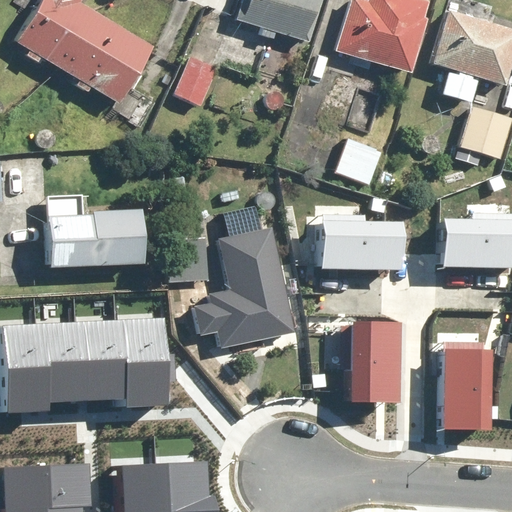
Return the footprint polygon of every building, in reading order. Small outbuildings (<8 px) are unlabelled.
[(115,107),(150,48),(73,3),(75,0),(34,0),(8,45),(115,107)] [(238,0),(232,21),(303,44),(317,0),(238,0)] [(347,0),(331,54),(405,75),(421,21),(418,20),(423,3),(412,0),(363,0),(363,2),(355,0),(347,0)] [(428,64),(499,86),(511,45),(511,32),(444,11),(428,64)] [(269,54),(240,43),(230,71),(259,82),(269,54)] [(170,95),(197,107),(214,68),(186,56),(170,95)] [(437,95),(465,103),(471,81),(443,74),(437,95)] [(277,93),(272,92),(267,93),(264,97),(263,102),(265,106),(268,110),(273,111),(278,109),(281,105),(282,101),(281,96),(277,93)] [(455,147),(495,158),(506,118),(466,107),(455,147)] [(430,136),(425,135),(421,136),(417,140),(416,145),(418,150),(421,153),(426,154),(431,152),(434,149),(435,144),(434,139),(430,136)] [(327,172),(364,186),(377,151),(340,137),(327,172)] [(264,193),(259,192),(255,194),(251,197),(250,202),(252,207),(256,210),(260,211),(265,209),(268,206),(269,201),(268,196),(264,193)] [(32,266),(129,263),(127,208),(75,210),(75,214),(30,216),(32,266)] [(309,268),(395,270),(396,217),(310,215),(309,268)] [(511,216),(435,216),(435,267),(511,267),(511,216)] [(286,346),(261,225),(214,234),(225,288),(198,293),(200,303),(184,307),(190,335),(207,332),(210,348),(237,343),(240,355),(286,346)] [(161,284),(206,279),(202,235),(156,240),(161,284)] [(306,272),(304,304),(347,306),(348,274),(306,272)] [(0,323),(0,415),(40,413),(40,403),(112,399),(113,409),(162,406),(157,315),(0,323)] [(343,316),(340,402),(391,403),(394,317),(343,316)] [(487,345),(436,344),(435,425),(486,425),(487,345)] [(110,465),(112,511),(197,511),(194,460),(110,465)] [(0,468),(0,511),(83,511),(82,465),(0,468)]
